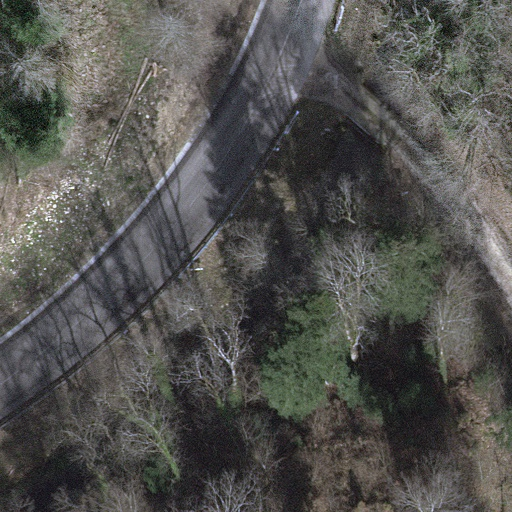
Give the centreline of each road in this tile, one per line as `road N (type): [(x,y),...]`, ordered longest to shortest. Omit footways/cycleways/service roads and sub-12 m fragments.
road 1 (secondary): [(301,0),(284,52),(166,238),(0,385)]
road 2 (track): [(511,288),(482,227),(383,131),(284,52)]
